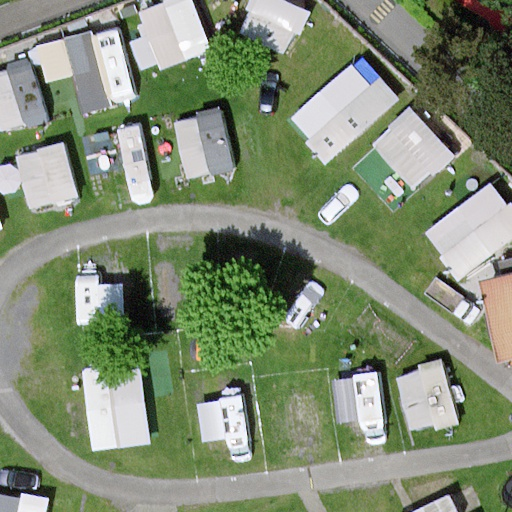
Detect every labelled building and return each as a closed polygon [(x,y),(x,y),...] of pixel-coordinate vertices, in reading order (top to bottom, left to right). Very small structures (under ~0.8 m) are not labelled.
[(167,58),(220,39),(205,0),(151,0),(146,2),(167,58)] [(256,0),(249,28),(298,41),(309,0),(256,0)] [(45,37),(54,74),(82,67),(91,103),(145,90),(127,17),(45,37)] [(368,44),(296,109),(336,153),(408,88),(368,44)] [(420,98),(362,151),(404,197),(461,144),(420,98)] [(228,101),(181,113),(195,169),(242,157),(228,101)] [(37,202),(86,191),(74,134),(25,145),(37,202)] [(511,185),(501,172),(432,225),(468,271),(511,236),(511,185)] [(511,273),(493,277),(508,352),(511,354),(511,273)] [(403,370),(422,426),(471,410),(452,354),(403,370)] [(162,432),(149,355),(88,365),(101,442),(162,432)] [(0,511),(55,511),(57,484),(0,481),(0,511)]
